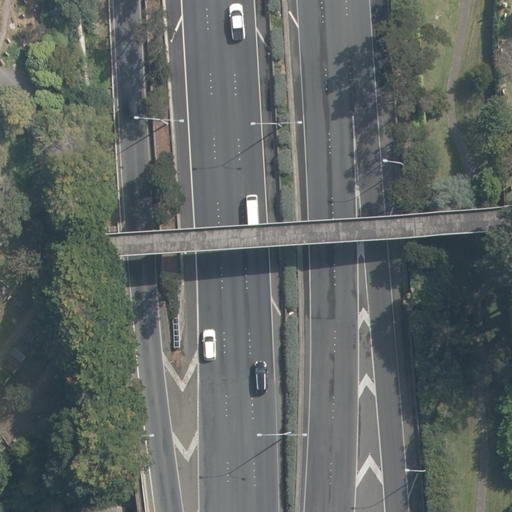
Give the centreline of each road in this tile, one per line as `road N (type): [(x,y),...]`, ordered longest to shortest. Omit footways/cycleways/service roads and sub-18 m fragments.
road 1 (motorway): [(343,0),(368,112),(401,511)]
road 2 (motorway): [(170,511),(123,0)]
road 3 (motorway): [(254,511),(232,0)]
road 4 (motorway): [(321,0),(333,264),(328,511)]
